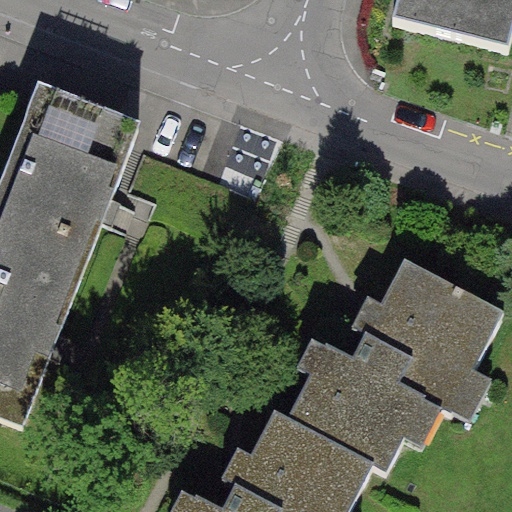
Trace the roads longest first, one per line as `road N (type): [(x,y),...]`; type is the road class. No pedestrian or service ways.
road 1 (residential): [(50,0),(284,89)]
road 2 (residential): [(284,89),(511,175)]
